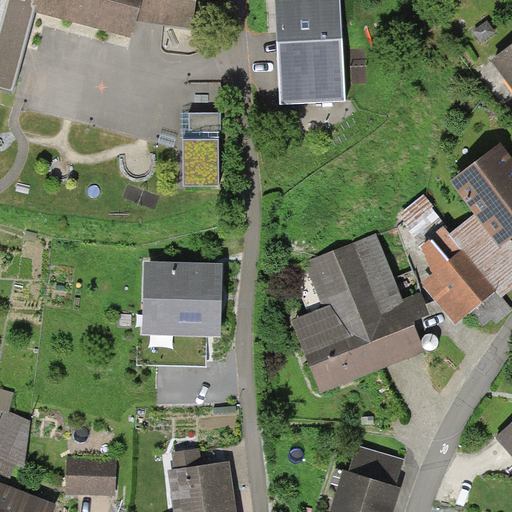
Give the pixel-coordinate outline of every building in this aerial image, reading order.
[(0,0),(0,65),(16,70),(31,14),(127,39),(132,19),(185,33),(193,0),(0,0)] [(340,0),(317,0),(276,2),(282,106),(346,102),(340,0)] [(511,44),(489,62),(511,94),(511,44)] [(219,138),(181,139),(183,188),(220,187),(219,138)] [(511,288),(511,245),(506,237),(511,232),(511,162),(500,146),(449,183),(472,216),(447,235),(442,229),(412,251),(430,275),(418,284),(450,327),(468,313),(484,334),(510,314),(499,299),(511,288)] [(374,237),(305,263),(322,307),(286,321),(315,397),(420,358),(374,237)] [(221,265),(145,264),(143,336),(220,338),(220,298),(221,265)] [(37,425),(9,413),(14,396),(0,391),(0,414),(1,415),(0,417),(0,459),(20,468),(37,425)] [(511,423),(493,440),(511,460),(511,423)] [(352,448),(346,472),(338,470),(327,511),(386,511),(400,460),(352,448)] [(199,452),(169,453),(171,511),(232,511),(230,465),(200,466),(199,452)] [(88,457),(62,458),(63,498),(110,497),(109,461),(88,462),(88,457)] [(0,511),(53,511),(56,507),(0,484),(0,511)]
